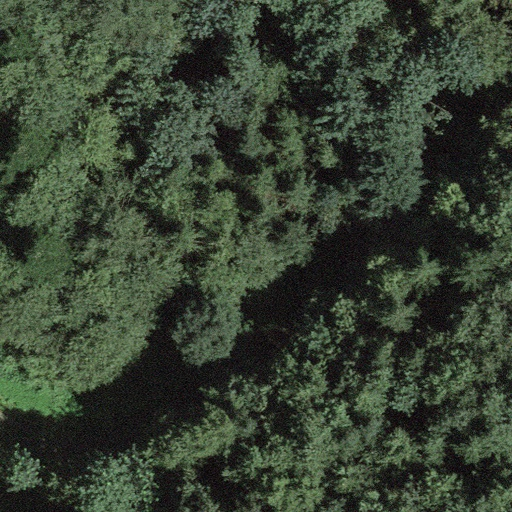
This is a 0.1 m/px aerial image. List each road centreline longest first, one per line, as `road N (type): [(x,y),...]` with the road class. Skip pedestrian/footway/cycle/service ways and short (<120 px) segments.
road 1 (track): [(511,105),(337,291),(208,382),(69,454)]
road 2 (track): [(0,428),(243,503),(456,491),(511,478)]
